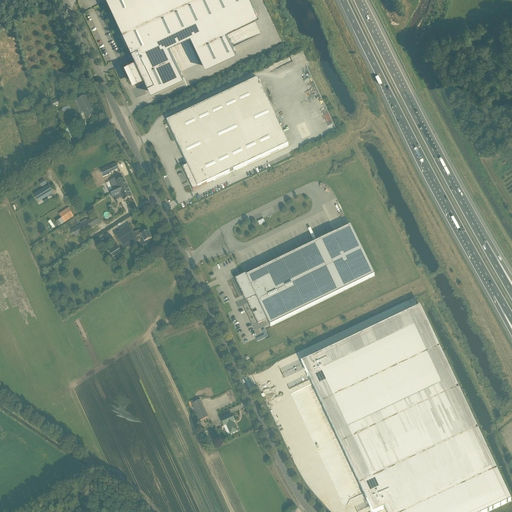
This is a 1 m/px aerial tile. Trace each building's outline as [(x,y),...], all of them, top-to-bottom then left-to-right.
[(251,0),(108,0),(135,57),(136,56),(137,59),(127,64),(130,69),(129,69),(131,74),(132,73),(134,78),(144,74),(146,76),(144,77),(151,91),(183,76),(168,44),(190,34),(205,66),(236,51),(234,46),(228,34),(226,30),(259,15),(251,0)] [(183,169),(193,191),(288,146),(258,80),(167,123),(187,167),(183,169)] [(76,97),(72,88),(66,91),(70,99),(76,97)] [(47,110),(66,102),(63,96),(45,105),(47,110)] [(87,120),(95,117),(86,97),(77,101),(82,111),(83,111),(85,113),(84,114),(87,120)] [(64,125),(68,131),(77,125),(73,119),(64,125)] [(111,174),(108,167),(100,171),(103,178),(111,174)] [(120,193),(128,189),(123,179),(120,181),(119,178),(109,182),(113,191),(110,192),(111,195),(116,192),(116,193),(117,193),(117,192),(119,190),(120,193)] [(37,193),(42,201),(52,195),(47,187),(37,193)] [(124,201),(132,198),(128,189),(120,193),(119,190),(117,192),(117,193),(116,193),(116,192),(111,195),(112,198),(121,194),(124,201)] [(73,217),(68,209),(59,215),(64,223),(73,217)] [(81,225),(71,230),(76,238),(100,224),(95,216),(87,220),(87,219),(83,222),(80,223),(81,225)] [(144,243),(152,239),(148,232),(146,233),(145,229),(134,234),(129,226),(115,236),(124,250),(139,241),(143,240),(144,243)] [(351,227),(335,234),(332,236),(331,233),(318,239),(319,242),(309,247),(308,244),(295,250),(297,253),(287,258),(285,255),(273,261),(274,264),(264,269),(263,266),(250,272),(252,275),(247,277),(246,275),(235,280),(243,295),(244,295),(245,296),(245,298),(251,311),(252,311),(255,309),(257,312),(253,314),(253,313),(253,314),(258,324),(267,320),(270,327),(375,276),(351,227)] [(117,245),(108,251),(111,255),(116,252),(117,255),(121,252),(117,245)] [(386,511),(489,511),(511,502),(420,308),(302,364),(304,369),(303,370),(304,371),(304,372),(305,371),(307,376),(307,377),(308,377),(367,502),(366,502),(367,504),(368,503),(370,508),(368,508),(369,509),(369,508),(370,510),(369,510),(369,511),(371,510),(371,511),(379,511),(385,509),(386,511)] [(265,329),(262,331),(264,335),(256,339),(257,342),(268,337),(265,329)] [(199,422),(208,418),(199,398),(191,402),(199,422)] [(231,435),(237,432),(233,422),(235,422),(232,415),(221,421),(224,427),(227,426),(231,435)]
